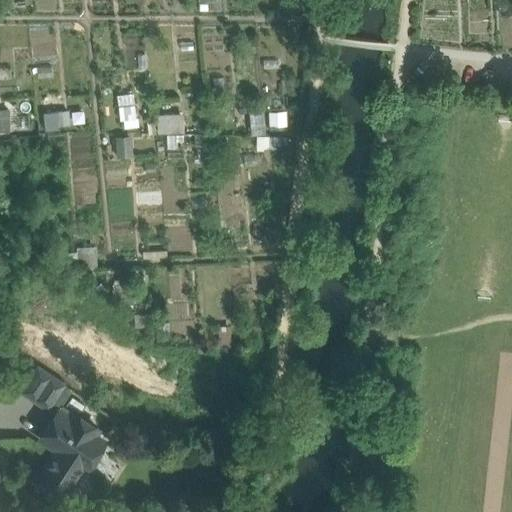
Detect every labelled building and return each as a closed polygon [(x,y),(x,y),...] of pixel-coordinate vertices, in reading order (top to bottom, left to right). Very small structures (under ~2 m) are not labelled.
[(135,103),(120,105),(122,127),(138,126),(135,103)] [(57,110),(43,111),(45,129),(59,128),(57,110)] [(157,132),(183,132),(183,112),(158,111),(157,132)] [(117,136),(118,156),(134,155),(132,135),(117,136)] [(62,384),(37,367),(22,391),(47,408),(62,384)] [(97,428),(72,412),(68,418),(57,411),(39,437),(56,449),(38,477),(59,491),(70,474),(73,476),(81,465),(85,468),(97,449),(87,443),(97,428)]
